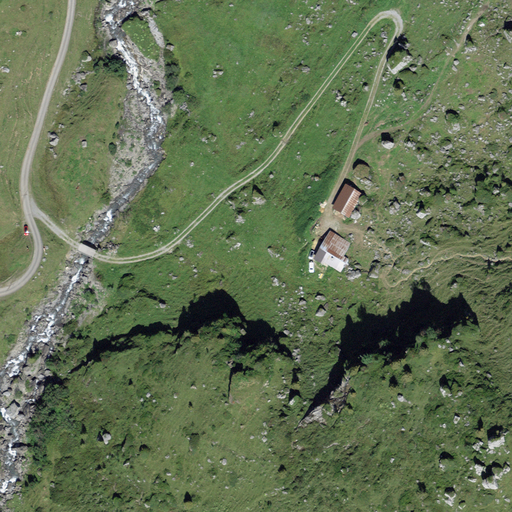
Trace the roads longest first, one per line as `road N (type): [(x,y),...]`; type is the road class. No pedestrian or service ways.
road 1 (track): [(24,197),(61,238),(92,254),(124,260),(160,251),(271,159),(363,33),(386,14),(395,16),(394,28),(325,220)]
road 2 (track): [(0,293),(23,280),(38,251),(24,184),(72,0)]
